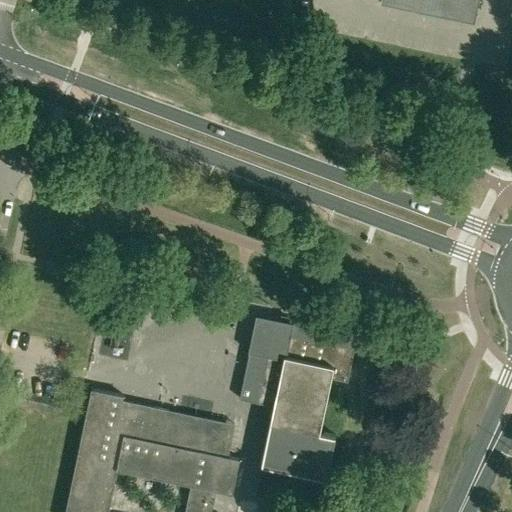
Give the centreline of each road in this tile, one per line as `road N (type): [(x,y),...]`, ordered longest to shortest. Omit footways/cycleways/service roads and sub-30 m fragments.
road 1 (primary): [(7,65),(60,98),(474,256),(504,278)]
road 2 (primary): [(511,236),(46,71),(7,65)]
road 3 (unknown): [(343,0),(384,18),(467,33),(483,29),(504,0)]
